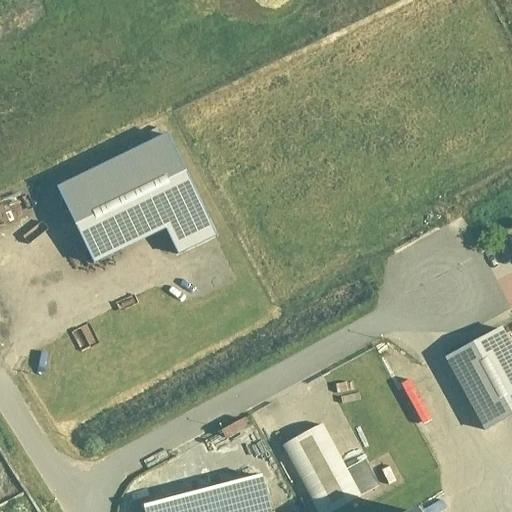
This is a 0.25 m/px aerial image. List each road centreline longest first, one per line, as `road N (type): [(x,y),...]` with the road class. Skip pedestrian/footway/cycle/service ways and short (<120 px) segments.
road 1 (unclassified): [(89,511),(89,493),(114,469),(442,286)]
road 2 (unclassified): [(77,511),(0,386)]
